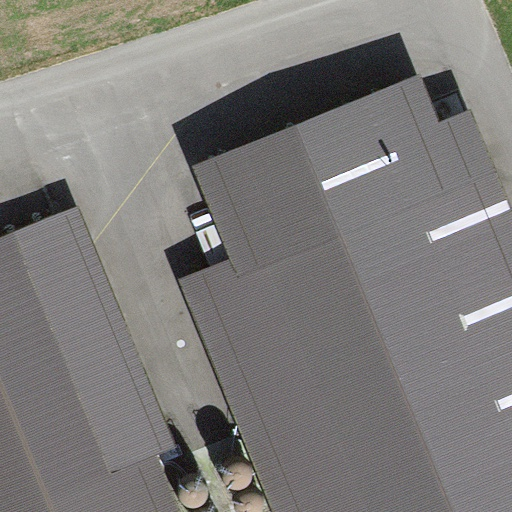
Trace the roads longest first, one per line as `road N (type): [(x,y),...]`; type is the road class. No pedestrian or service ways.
road 1 (track): [(0,92),(294,0)]
road 2 (track): [(511,140),(453,0)]
